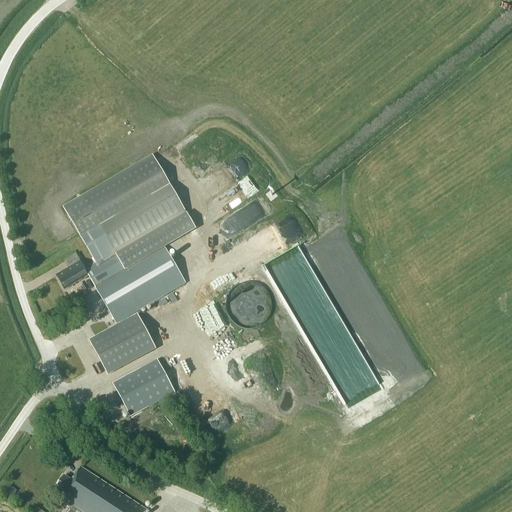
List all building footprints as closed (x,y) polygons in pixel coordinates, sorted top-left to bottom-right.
[(222,131),(191,146),(195,155),(226,141),(222,131)] [(83,198),(64,209),(80,236),(87,248),(95,263),(85,269),(86,272),(92,268),(97,265),(106,281),(124,270),(116,256),(156,233),(187,215),(156,160),(153,157),(83,198)] [(237,191),(249,201),(268,179),(256,169),(237,191)] [(258,203),(211,233),(219,245),(266,215),(258,203)] [(81,262),(57,276),(59,280),(65,290),(89,276),(92,281),(112,316),(117,324),(186,284),(164,247),(124,270),(106,281),(97,265),(92,268),(86,272),(85,269),(81,262)] [(233,320),(238,324),(244,326),(251,327),(258,325),(264,321),(268,316),(271,310),(272,304),(271,297),(268,292),(264,287),(259,284),(253,282),(246,282),(240,283),(235,287),(231,291),(228,297),(226,303),(227,309),(229,315),(233,320)] [(139,317),(91,342),(108,375),(157,350),(139,317)] [(112,387),(130,420),(175,396),(157,363),(112,387)] [(215,420),(215,418),(225,415),(221,406),(205,413),(209,423),(215,420)] [(80,511),(145,511),(147,511),(80,467),(71,481),(64,477),(54,492),(73,504),(72,506),(80,511)] [(7,492),(14,497),(20,489),(13,484),(7,492)]
